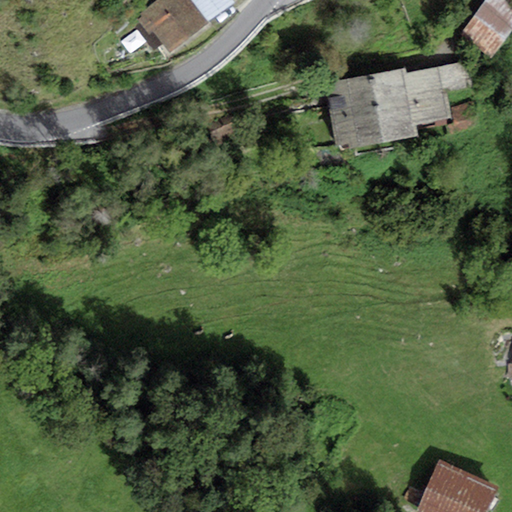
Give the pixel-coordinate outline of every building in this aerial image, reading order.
[(193,0),(168,0),(147,16),(173,52),(211,24),(193,0)] [(232,0),(203,0),(215,20),(237,6),(232,0)] [(511,0),(495,0),(470,35),(500,56),(511,39),(511,0)] [(473,65),(336,84),(345,149),(430,138),(428,119),(453,116),(450,95),(477,91),(473,65)] [(493,511),(503,491),(441,466),(422,511),(493,511)]
